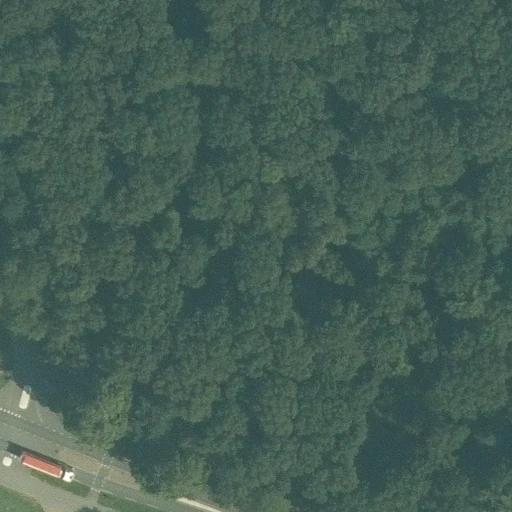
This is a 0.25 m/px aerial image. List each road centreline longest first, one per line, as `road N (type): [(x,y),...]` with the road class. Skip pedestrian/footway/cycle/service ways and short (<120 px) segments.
road 1 (primary): [(212,511),(14,436)]
road 2 (tertiary): [(14,436),(28,379),(19,331),(0,302)]
